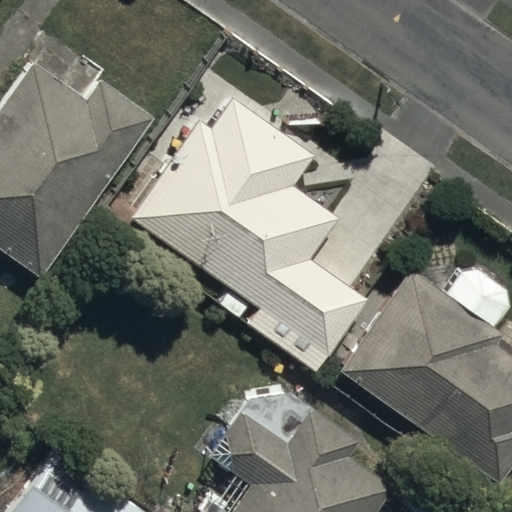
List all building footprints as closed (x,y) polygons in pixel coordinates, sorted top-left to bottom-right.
[(0,85),(0,246),(32,269),(131,125),(144,107),(92,71),(79,89),(24,51),(0,85)] [(130,214),(253,299),(240,319),(313,369),(365,294),(307,254),(336,211),(290,179),(311,148),(228,91),(207,122),(198,116),(130,214)] [(333,368),(492,476),(511,447),(511,333),(407,261),(333,368)] [(204,451),(246,480),(223,511),(366,511),(363,510),(384,479),(343,450),(355,433),(305,400),(288,424),(290,425),(281,437),(235,406),(204,451)] [(3,511),(151,511),(152,511),(52,443),(3,511)] [(511,472),(503,485),(511,491),(511,472)]
